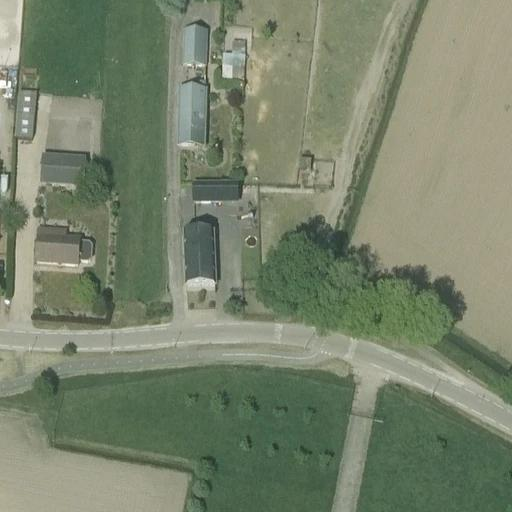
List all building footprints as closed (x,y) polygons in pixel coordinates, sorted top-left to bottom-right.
[(206,70),(207,35),(185,35),(184,70),(206,70)] [(243,88),(244,60),(224,60),(223,87),(243,88)] [(180,95),(179,149),(205,150),(207,95),(205,95),(205,86),(200,86),(200,95),(180,95)] [(20,97),(16,142),(32,144),(36,98),(20,97)] [(83,189),(85,163),(43,160),(41,186),(83,189)] [(183,201),(193,200),(193,184),(183,184),(183,201)] [(193,187),(194,205),(222,205),(221,187),(193,187)] [(89,246),(79,246),(80,242),(65,241),(65,233),(38,232),(36,266),(78,268),(78,264),(88,265),(91,262),(92,249),(89,246)] [(214,289),(212,236),(185,237),(187,290),(214,289)]
